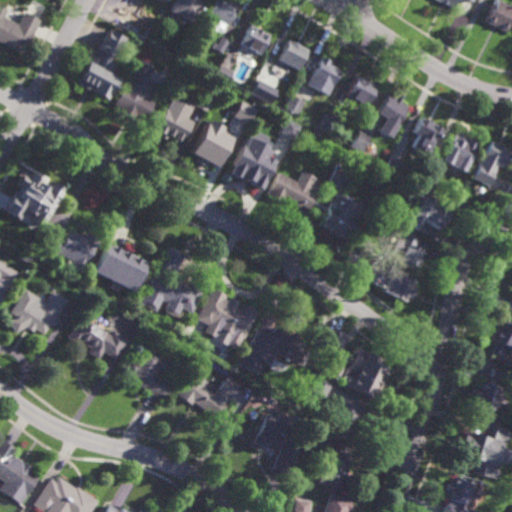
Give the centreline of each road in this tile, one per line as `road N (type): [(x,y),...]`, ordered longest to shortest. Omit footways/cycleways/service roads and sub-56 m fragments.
road 1 (residential): [(0,92),(70,130),(129,177),(265,244),(440,365)]
road 2 (residential): [(511,214),(458,279),(396,511)]
road 3 (residential): [(0,391),(59,430),(194,477),(240,511)]
road 4 (tertiary): [(324,0),(461,82),(511,97)]
road 5 (residential): [(84,0),(0,157)]
